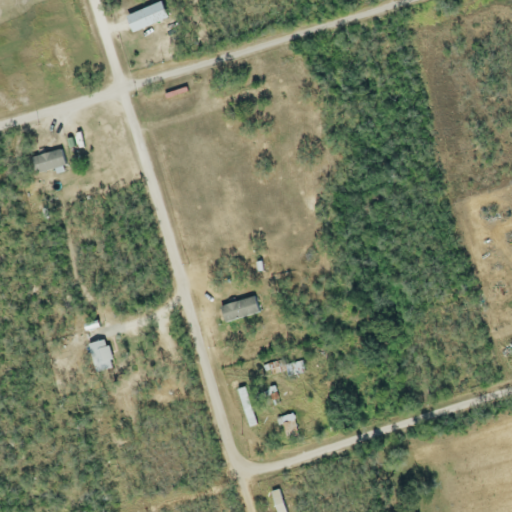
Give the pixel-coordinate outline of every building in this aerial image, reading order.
[(123,17),(129,34),(165,22),(160,5),(123,17)] [(225,108),(264,93),(261,85),(222,100),(225,108)] [(66,168),(61,151),(28,159),(32,176),(66,168)] [(218,309),(223,325),(258,314),(253,298),(218,309)] [(89,344),(91,373),(109,372),(107,343),(89,344)] [(278,420),(285,444),(298,439),(291,416),(278,420)] [(268,494),(272,511),(277,511),(282,511),(277,492),(268,494)]
